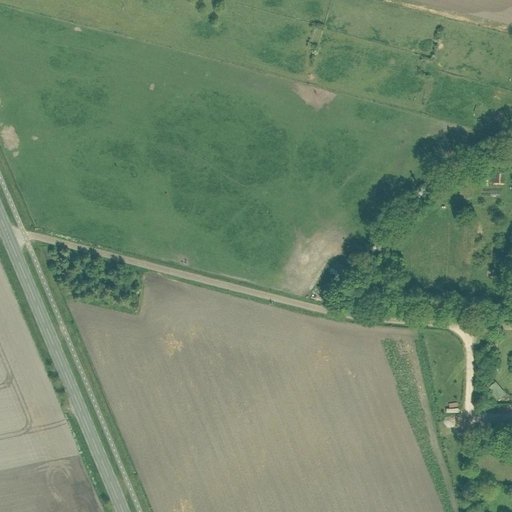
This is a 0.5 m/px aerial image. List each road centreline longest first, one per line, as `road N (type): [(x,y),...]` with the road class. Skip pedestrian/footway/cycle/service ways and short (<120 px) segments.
road 1 (unclassified): [(511,327),(323,310),(36,235),(8,240)]
road 2 (secondary): [(122,511),(8,240)]
road 3 (track): [(511,123),(449,157),(323,310)]
